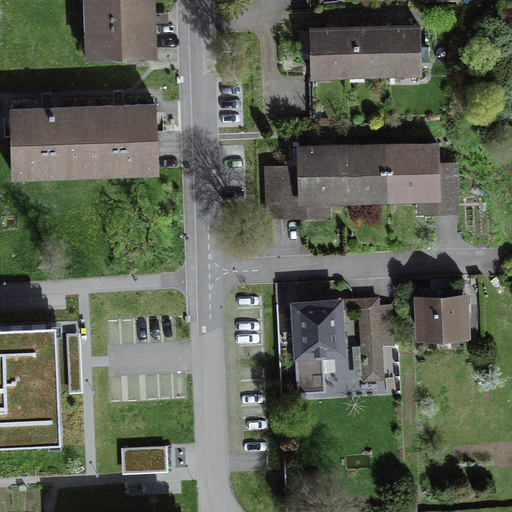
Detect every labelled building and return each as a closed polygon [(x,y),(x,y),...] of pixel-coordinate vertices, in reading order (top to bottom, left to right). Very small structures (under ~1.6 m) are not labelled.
[(156,0),(90,0),(92,58),(127,57),(158,57),(156,0)] [(339,0),(310,0),(311,10),(340,9),(339,0)] [(418,27),(383,28),(385,72),(420,71),(418,27)] [(349,73),(385,72),(383,28),(347,30),(349,73)] [(340,73),(349,73),(347,30),(311,30),(313,89),(340,87),(340,73)] [(313,89),(314,101),(340,100),(340,87),(313,89)] [(341,115),(340,100),(314,101),(315,117),(341,115)] [(154,104),(82,106),(84,169),(156,166),(154,104)] [(11,171),(84,169),(82,106),(9,109),(11,171)] [(299,145),(299,179),(300,217),(319,216),(318,196),(350,196),(349,144),(299,145)] [(387,144),(349,144),(350,196),(387,195),(387,144)] [(435,145),(387,144),(387,195),(430,196),(430,212),(455,212),(455,169),(435,169),(435,145)] [(284,217),(300,217),(299,179),(283,179),(284,217)] [(467,291),(418,291),(419,332),(467,332),(467,291)] [(337,298),(296,299),(298,367),(339,366),(337,298)] [(381,302),(359,302),(360,378),(382,378),(381,302)] [(0,439),(59,438),(55,322),(40,323),(0,323),(0,439)]
